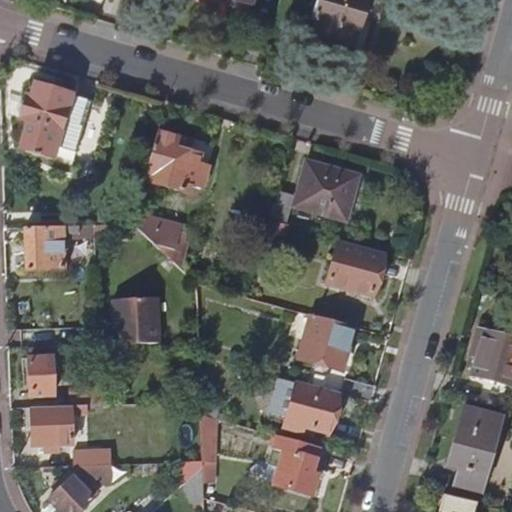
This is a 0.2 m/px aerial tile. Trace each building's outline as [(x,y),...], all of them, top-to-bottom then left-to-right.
[(316,0),(312,16),(317,18),(311,38),(350,48),(355,28),(360,29),(368,0),(316,0)] [(35,85),(31,97),(27,97),(21,119),(29,122),(24,136),(24,152),(30,154),(31,156),(36,158),(37,156),(70,166),(90,101),(35,85)] [(179,133),(159,128),(144,179),(189,192),(192,182),(202,185),(208,166),(199,163),(202,150),(177,143),(179,133)] [(356,169),(327,161),(325,168),(306,163),(294,205),(346,219),(349,203),(347,202),(356,169)] [(294,195),(277,190),(269,219),(286,224),(294,195)] [(181,226),(135,212),(132,224),(171,260),(181,226)] [(79,234),(79,226),(24,228),(26,272),(63,270),(63,234),(79,234)] [(372,295),(383,256),(337,243),(326,282),(372,295)] [(119,319),(119,345),(159,343),(157,298),(112,300),(113,319),(119,319)] [(341,370),(353,327),(311,315),(299,358),(341,370)] [(493,382),(486,404),(501,408),(508,386),(510,386),(511,378),(511,339),(483,331),(471,375),(493,382)] [(51,358),(27,358),(29,398),(53,396),(51,358)] [(345,377),(340,392),(372,401),(376,386),(345,377)] [(276,380),(273,415),(287,416),(290,381),(276,380)] [(330,433),(340,395),(297,384),(285,427),(301,431),(304,426),(330,433)] [(68,391),(68,407),(87,406),(101,406),(101,389),(68,391)] [(86,414),(87,406),(68,407),(29,408),(32,447),(50,447),(51,453),(59,452),(59,447),(72,446),(70,414),(86,414)] [(501,419),(463,408),(455,437),(453,437),(449,452),(451,453),(447,466),(459,469),(455,484),(479,492),(483,476),(485,476),(501,419)] [(218,483),(220,417),(202,416),(201,461),(185,460),(183,499),(205,500),(206,483),(218,483)] [(311,473),(318,447),(277,435),(270,462),(280,465),(275,484),(311,495),(317,475),(311,473)] [(72,451),(72,467),(74,467),(98,466),(111,465),(110,450),(72,451)] [(98,483),(98,466),(74,467),(74,474),(72,477),(69,477),(47,499),(58,511),(77,511),(91,500),(90,496),(96,491),(89,483),(98,483)] [(469,511),(472,503),(439,495),(433,511),(469,511)]
